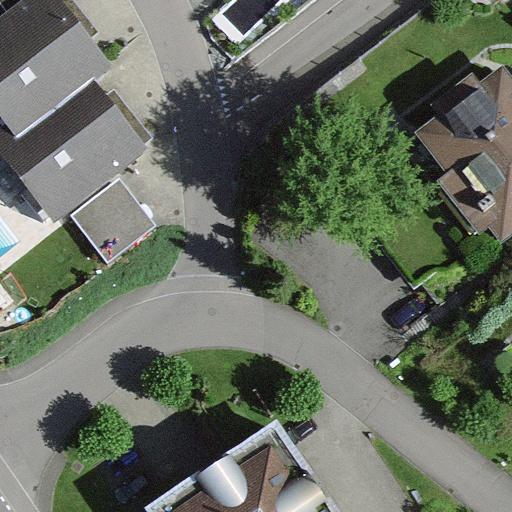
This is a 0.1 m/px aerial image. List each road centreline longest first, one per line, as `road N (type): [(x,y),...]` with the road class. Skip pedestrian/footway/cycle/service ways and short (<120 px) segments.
road 1 (residential): [(505,511),(302,344),(207,319)]
road 2 (residential): [(207,319),(146,333),(0,427)]
road 3 (residential): [(386,0),(229,120),(200,131)]
road 4 (residential): [(200,131),(207,319)]
road 5 (residential): [(157,0),(200,131)]
